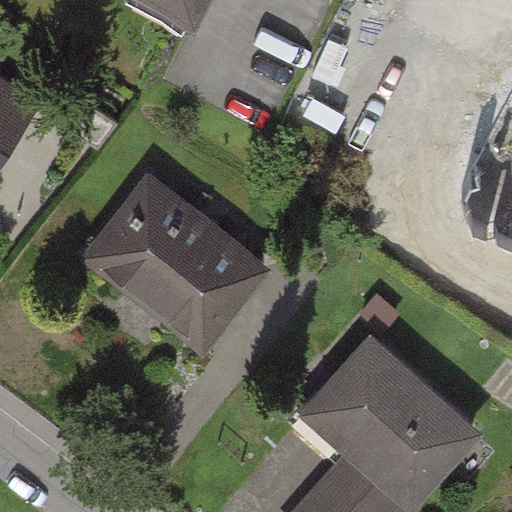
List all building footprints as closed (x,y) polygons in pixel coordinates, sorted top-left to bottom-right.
[(157,0),(188,16),(196,0),(157,0)] [(511,68),(506,66),(428,211),(511,256),(511,68)] [(0,147),(32,101),(0,79),(0,147)] [(152,173),(86,258),(203,348),(269,262),(152,173)] [(370,333),(302,411),(331,436),(349,451),(296,511),(404,511),(479,426),(370,333)]
